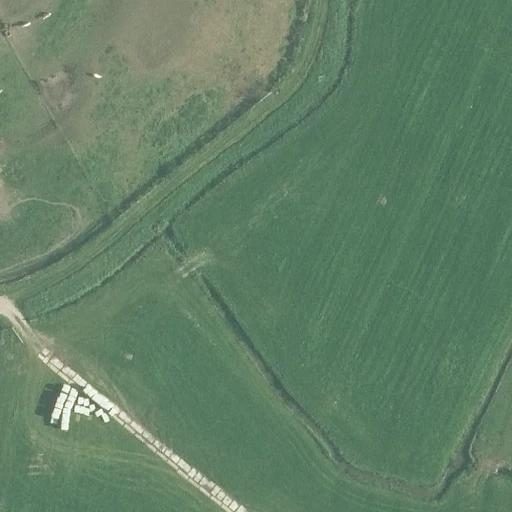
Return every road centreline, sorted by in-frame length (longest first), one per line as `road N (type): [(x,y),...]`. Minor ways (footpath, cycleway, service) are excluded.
road 1 (track): [(323,0),(316,47),(288,93),(87,260),(0,300)]
road 2 (track): [(242,511),(34,349),(22,322),(0,302)]
